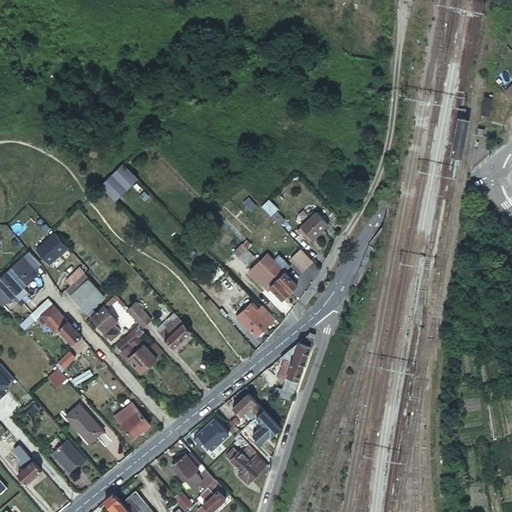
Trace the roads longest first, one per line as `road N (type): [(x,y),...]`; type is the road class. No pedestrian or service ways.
road 1 (tertiary): [(72,511),(315,315),(340,286)]
road 2 (unknown): [(347,275),(382,164),(404,0)]
road 3 (residential): [(267,511),(340,286)]
road 4 (tertiary): [(340,286),(389,214),(499,168)]
road 5 (unknown): [(83,503),(5,409)]
